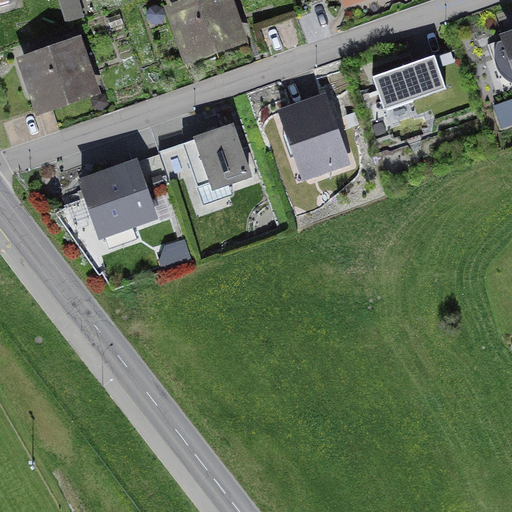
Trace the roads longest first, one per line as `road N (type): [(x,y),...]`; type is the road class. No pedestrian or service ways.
road 1 (residential): [(0,165),(474,0)]
road 2 (residential): [(0,202),(234,511)]
